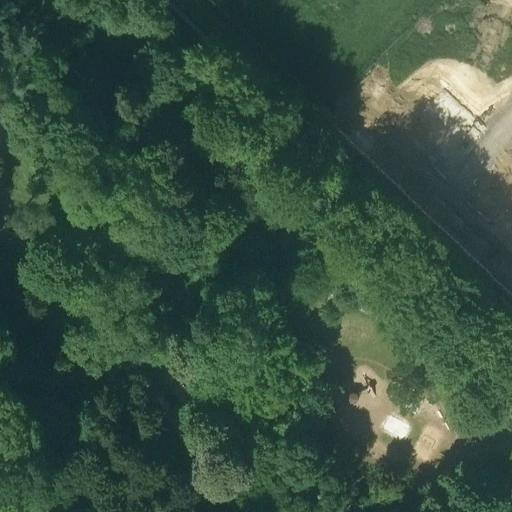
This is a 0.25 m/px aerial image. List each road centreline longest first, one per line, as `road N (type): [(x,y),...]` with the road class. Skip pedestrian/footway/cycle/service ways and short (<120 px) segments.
road 1 (track): [(326,295),(283,284),(213,236),(35,160),(0,161)]
road 2 (track): [(247,511),(138,380),(15,259)]
road 3 (track): [(326,295),(383,318),(489,423),(511,434)]
